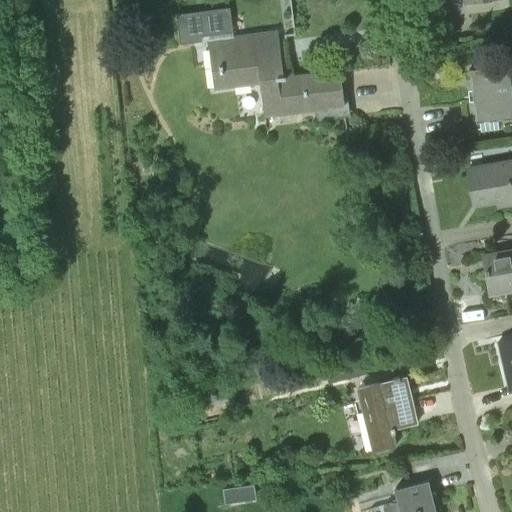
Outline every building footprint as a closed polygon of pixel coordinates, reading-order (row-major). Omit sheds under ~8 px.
[(278,31),(233,37),(229,8),(176,15),(180,44),(207,40),(213,88),(259,82),(264,116),(315,109),(316,120),(346,117),(340,70),(283,76),(278,31)] [(466,132),(477,130),(476,121),(511,116),(511,48),(506,49),(508,64),(469,69),(473,100),(462,101),(466,132)] [(511,161),(468,169),(474,204),(511,197),(511,161)] [(490,295),(511,290),(511,250),(483,255),(490,295)] [(511,338),(498,342),(508,386),(511,385),(511,338)] [(325,371),(328,383),(365,375),(364,366),(325,371)] [(403,390),(400,378),(358,389),(361,400),(354,402),(367,452),(396,444),(393,433),(395,433),(394,428),(417,422),(408,389),(403,390)] [(202,391),(205,407),(234,402),(232,386),(202,391)] [(432,493),(429,481),(395,490),(398,502),(393,503),(395,511),(440,511),(436,492),(432,493)] [(242,501),(240,486),(224,489),(226,504),(242,501)]
